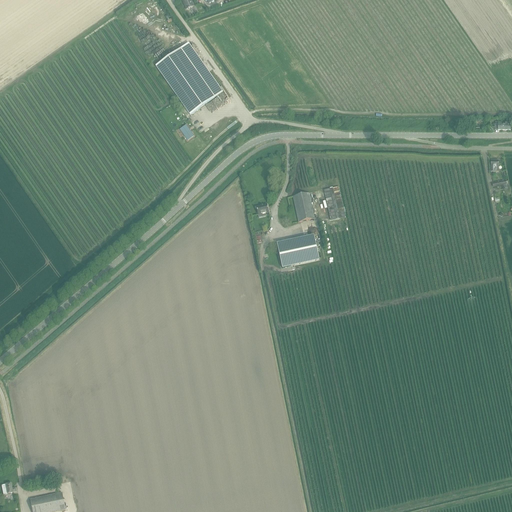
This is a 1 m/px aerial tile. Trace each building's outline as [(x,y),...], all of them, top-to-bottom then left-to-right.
[(194,7),(190,0),(182,0),(186,10),(194,7)] [(189,43),(156,67),(190,116),(215,99),(223,93),(189,43)] [(498,125),(495,125),(495,130),(498,130),(498,131),(510,131),(510,126),(510,125),(510,124),(505,124),(505,125),(502,125),(502,123),(498,123),(498,125)] [(186,125),(180,130),(188,141),(194,136),(186,125)] [(339,187),(324,190),(331,220),(345,217),(339,187)] [(315,219),(309,194),(293,197),(298,223),(315,219)] [(267,205),(263,206),(263,205),(260,206),(256,207),(258,215),(269,213),(267,205)] [(282,269),(291,267),(319,261),(314,236),(277,244),(282,269)] [(6,485),(2,486),(4,495),(8,494),(13,493),(16,492),(16,488),(12,489),(11,484),(6,485)] [(57,511),(66,510),(62,494),(31,500),(33,511),(57,511)]
